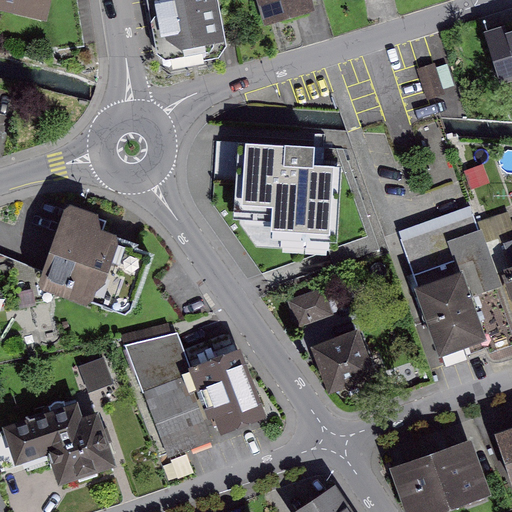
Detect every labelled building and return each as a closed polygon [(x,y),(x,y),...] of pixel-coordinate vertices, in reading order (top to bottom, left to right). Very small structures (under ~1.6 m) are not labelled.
[(0,0),(43,9),(44,0),(0,0)] [(224,0),(154,0),(168,63),(235,49),(224,0)] [(264,0),(269,17),(309,5),(307,0),(264,0)] [(511,32),(492,38),(503,75),(511,71),(511,32)] [(434,72),(417,77),(427,108),(444,103),(434,72)] [(312,150),(249,146),(245,220),(276,221),(275,240),(330,243),(334,168),(311,167),(312,150)] [(98,223),(69,213),(46,279),(124,307),(144,251),(94,234),(98,223)] [(511,328),(472,215),(395,242),(439,368),(511,342),(511,328)] [(330,291),(287,310),(298,336),(342,318),(330,291)] [(371,375),(357,336),(317,351),(331,389),(371,375)] [(168,337),(131,346),(170,455),(207,441),(168,337)] [(235,349),(196,364),(225,434),(263,418),(235,349)] [(81,375),(91,401),(115,392),(105,366),(81,375)] [(63,407),(0,424),(0,431),(10,467),(60,453),(68,482),(123,467),(107,409),(67,420),(63,407)] [(511,431),(502,435),(511,465),(511,431)] [(469,442),(399,467),(414,511),(421,511),(486,489),(469,442)] [(348,511),(333,490),(299,511),(348,511)]
